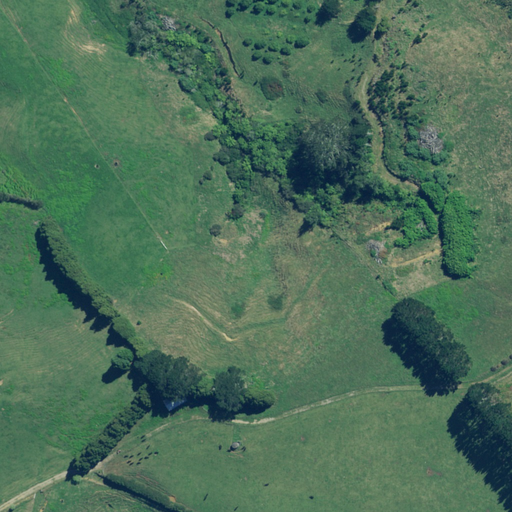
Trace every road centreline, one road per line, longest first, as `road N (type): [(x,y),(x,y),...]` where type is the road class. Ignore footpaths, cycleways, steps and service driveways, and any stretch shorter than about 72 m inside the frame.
road 1 (track): [(511,291),(456,272),(431,195),(385,140),(370,69),(387,41),(396,0)]
road 2 (track): [(187,511),(87,465),(0,510)]
